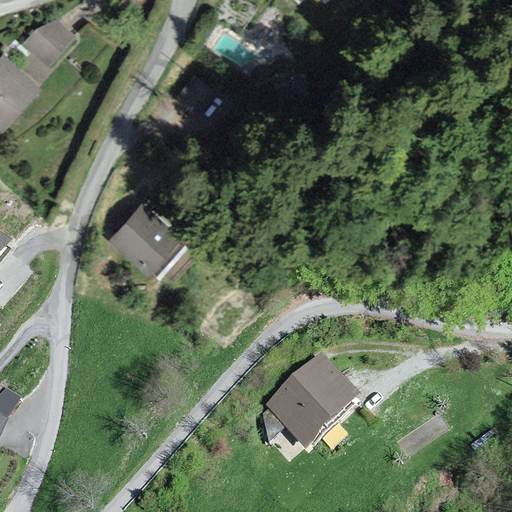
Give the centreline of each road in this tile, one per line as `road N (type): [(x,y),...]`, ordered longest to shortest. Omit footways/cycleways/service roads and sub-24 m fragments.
road 1 (residential): [(16,511),(49,429),(78,220),(182,0)]
road 2 (residential): [(511,329),(345,305),(292,319),(110,511)]
road 3 (track): [(115,145),(218,120),(274,96),(294,70)]
